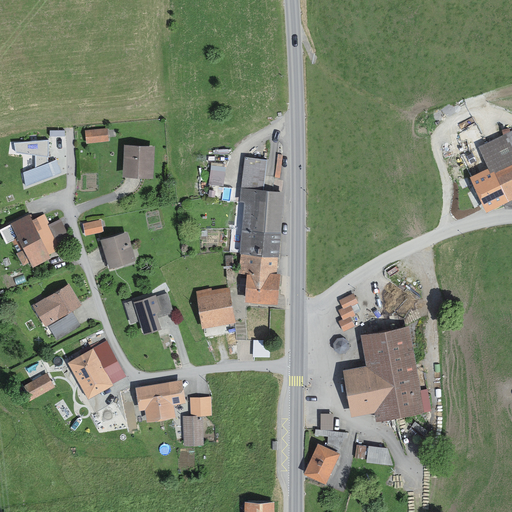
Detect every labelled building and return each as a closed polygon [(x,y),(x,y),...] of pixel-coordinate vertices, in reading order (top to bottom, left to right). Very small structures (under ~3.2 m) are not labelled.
[(86,130),(87,143),(107,141),(105,128),(86,130)] [(511,131),(479,147),(489,168),(471,176),(487,211),(511,199),(511,131)] [(48,163),(48,140),(14,143),(15,151),(36,154),(36,168),(24,172),(26,185),(60,172),(56,160),(48,163)] [(153,177),(155,146),(123,144),(121,175),(153,177)] [(471,151),(480,171),(488,167),(479,147),(471,151)] [(263,188),(266,159),(244,157),(240,201),(245,202),(238,272),(248,273),(245,302),(278,306),(281,273),(276,272),(285,190),(263,188)] [(223,186),(225,168),(211,166),(209,184),(223,186)] [(31,219),(28,214),(11,223),(24,249),(17,253),(23,265),(30,261),(33,266),(51,256),(49,253),(60,247),(42,214),(31,219)] [(102,232),(100,220),(83,223),(85,235),(102,232)] [(135,259),(127,232),(101,240),(110,267),(135,259)] [(80,304),(67,284),(33,305),(45,326),(80,304)] [(234,323),(228,289),(211,292),(210,289),(195,292),(202,329),(234,323)] [(173,314),(168,294),(155,298),(154,294),(124,303),(130,324),(139,321),(143,333),(161,328),(158,318),(173,314)] [(357,303),(353,294),(339,301),(342,308),(337,310),(342,319),(338,321),(342,331),(354,326),(350,319),(354,317),(350,307),(357,303)] [(50,325),(56,336),(80,322),(73,311),(50,325)] [(423,411),(408,327),(361,335),(367,364),(343,368),(351,415),(376,411),(377,420),(423,411)] [(344,354),(348,350),(348,344),(345,340),(339,339),(334,341),(332,346),(334,352),(339,355),(344,354)] [(93,350),(92,348),(68,362),(89,398),(127,376),(107,342),(93,350)] [(269,342),(253,342),(253,357),(269,358),(269,342)] [(54,389),(46,374),(23,387),(30,401),(54,389)] [(185,401),(182,380),(136,386),(139,410),(145,409),(146,419),(175,416),(174,403),(185,401)] [(202,444),(200,396),(189,397),(189,415),(182,415),(183,445),(202,444)] [(320,413),(320,429),(333,429),(333,413),(320,413)] [(320,429),(316,429),(314,441),(326,442),(326,445),(341,446),(342,436),(346,437),(346,433),(320,429)] [(340,454),(319,443),(304,474),(326,484),(340,454)] [(388,448),(356,444),(355,457),(366,458),(366,462),(393,465),(388,448)] [(273,511),(274,500),(246,501),(245,511),(273,511)]
